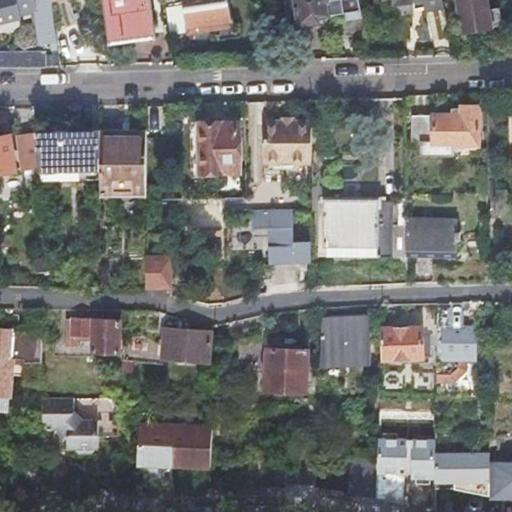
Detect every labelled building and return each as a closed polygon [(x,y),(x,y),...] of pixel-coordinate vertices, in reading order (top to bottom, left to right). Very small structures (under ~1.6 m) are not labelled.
[(0,69),(59,69),(50,4),(49,0),(0,0),(0,25),(21,20),(19,12),(33,8),(38,46),(49,45),(51,57),(42,57),(42,54),(0,54),(0,69)] [(147,0),(99,0),(106,45),(153,39),(147,0)] [(181,0),(185,28),(230,22),(227,0),(181,0)] [(291,0),(296,29),(318,26),(317,19),(341,15),(342,22),(361,19),(357,0),(291,0)] [(380,0),(381,3),(391,1),(393,8),(413,4),(422,2),(424,10),(424,13),(444,9),(441,0),(380,0)] [(446,0),(451,21),(459,19),(462,34),(488,29),(486,14),(482,0),(446,0)] [(422,2),(413,4),(414,11),(424,10),(422,2)] [(497,12),(486,14),(488,29),(500,27),(497,12)] [(231,29),(230,22),(185,28),(186,35),(231,29)] [(33,107),(17,108),(22,153),(38,152),(36,132),(33,107)] [(479,147),(478,108),(460,108),(460,117),(411,119),(412,144),(432,143),(433,148),(479,147)] [(332,114),(317,114),(317,157),(333,157),(332,114)] [(311,122),(262,122),(263,164),(311,163),(311,122)] [(237,125),(201,125),(203,172),(238,170),(237,125)] [(36,132),(38,152),(40,173),(52,172),(52,182),(87,182),(87,171),(100,171),(101,134),(101,131),(36,132)] [(101,134),(100,171),(100,192),(146,191),(146,134),(101,134)] [(8,138),(0,139),(0,174),(13,173),(8,138)] [(379,200),(324,200),(323,247),(377,248),(377,258),(393,258),(394,202),(379,202),(379,200)] [(292,210),(252,210),(253,229),(269,229),(269,264),(311,263),(311,241),(293,242),(292,210)] [(456,220),(406,220),(406,257),(439,258),(439,252),(456,253),(456,240),(459,240),(459,231),(456,231),(456,220)] [(146,259),(146,288),(166,287),(170,287),(170,259),(146,259)] [(443,309),(443,304),(438,304),(438,327),(443,327),(443,361),(476,361),(476,327),(463,327),(462,309),(443,309)] [(368,318),(321,321),(321,363),(371,360),(368,318)] [(91,341),(92,353),(119,353),(119,321),(65,321),(65,348),(80,348),(80,341),(91,341)] [(210,333),(164,328),(162,358),(207,363),(210,333)] [(15,382),(41,382),(41,330),(0,329),(0,397),(15,398),(15,382)] [(422,329),(382,331),(382,360),(423,359),(422,329)] [(307,356),(265,352),(262,393),(303,397),(307,356)] [(405,375),(381,374),(381,393),(405,395),(405,375)] [(436,375),(412,375),(411,395),(435,395),(436,375)] [(0,412),(15,412),(15,398),(0,397),(0,412)] [(72,402),(41,402),(41,433),(56,433),(65,442),(65,453),(71,453),(75,457),(90,457),(94,453),(96,453),(95,426),(80,426),(72,417),(72,402)] [(171,461),(209,462),(210,430),(136,428),(135,460),(171,461)] [(65,442),(56,433),(51,438),(60,447),(65,442)] [(321,454),(290,454),(290,490),(321,490),(321,454)] [(488,457),(438,458),(438,486),(455,486),(455,493),(488,492),(488,465),(488,457)] [(171,461),(135,460),(135,468),(171,469),(171,461)] [(511,496),(498,496),(498,465),(488,465),(488,492),(488,504),(511,503),(511,496)] [(511,465),(498,465),(498,496),(511,496),(511,465)] [(42,498),(62,497),(62,468),(42,468),(42,498)] [(381,505),(381,471),(381,468),(354,468),(355,500),(381,505)] [(381,505),(408,509),(408,471),(381,471),(381,505)]
